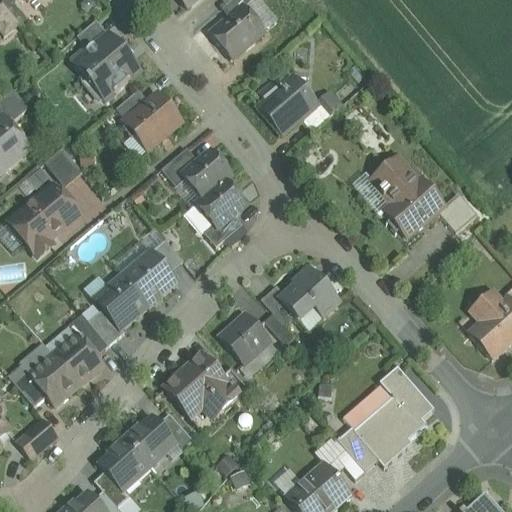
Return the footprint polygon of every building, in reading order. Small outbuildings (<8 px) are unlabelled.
[(12,0),(0,0),(0,3),(2,6),(9,14),(14,9),(14,1),(13,1),(12,0)] [(176,0),(187,12),(201,0),(176,0)] [(217,0),(225,10),(236,0),(217,0)] [(236,0),(225,10),(221,13),(229,23),(243,11),(244,11),(257,0),(256,0),(236,0)] [(9,14),(2,6),(0,8),(0,37),(3,42),(20,28),(9,14)] [(244,11),(243,11),(229,23),(210,39),(230,64),(264,35),(244,11)] [(96,25),(76,41),(88,55),(107,39),(96,25)] [(88,55),(72,68),(87,86),(85,87),(88,90),(90,89),(104,106),(141,76),(131,64),(133,62),(120,48),(117,51),(107,39),(88,55)] [(273,90),(270,86),(257,96),(266,107),(262,111),(284,136),(315,109),(293,84),(283,93),(278,86),(273,90)] [(328,93),(316,105),(330,118),(341,107),(328,93)] [(13,94),(0,105),(0,122),(1,121),(8,130),(28,113),(13,94)] [(138,94),(115,113),(122,121),(128,117),(131,120),(148,106),(138,94)] [(180,126),(157,98),(148,106),(131,120),(123,127),(146,155),(180,126)] [(0,122),(0,178),(29,154),(8,130),(1,121),(0,122)] [(186,152),(160,174),(175,191),(184,184),(181,180),(198,166),(186,152)] [(62,153),(43,168),(64,192),(82,177),(62,153)] [(198,166),(181,180),(184,184),(201,204),(225,185),(231,181),(210,156),(198,166)] [(418,186),(397,161),(380,176),(391,189),(380,198),(383,201),(384,201),(391,210),(384,217),(405,242),(427,223),(430,227),(439,220),(447,213),(445,212),(421,184),(418,186)] [(225,185),(201,204),(195,209),(213,230),(216,234),(233,220),(239,215),(240,204),(225,185)] [(79,219),(54,189),(18,219),(23,225),(13,233),(37,261),(52,249),(48,244),(79,219)] [(459,200),(445,212),(447,213),(439,220),(455,238),(476,219),(459,200)] [(233,220),(216,234),(213,230),(203,237),(215,251),(241,230),(233,220)] [(182,266),(165,245),(150,257),(167,278),(182,266)] [(150,257),(122,281),(147,311),(175,288),(167,278),(150,257)] [(307,273),(293,286),(296,289),(284,300),(279,304),(295,323),(297,325),(313,312),(322,322),(338,308),(307,273)] [(147,311),(122,281),(94,303),(103,314),(120,334),(121,333),(147,311)] [(276,291),(260,305),(272,319),(284,332),(295,323),(279,304),(284,300),(276,291)] [(511,292),(503,300),(506,303),(507,302),(511,307),(511,292)] [(511,307),(507,302),(506,303),(499,309),(489,299),(473,313),(484,325),(469,338),(492,363),(511,344),(511,307)] [(120,334),(103,314),(87,326),(108,350),(124,337),(121,333),(120,334)] [(87,326),(82,319),(68,330),(76,340),(77,339),(95,361),(108,350),(87,326)] [(269,346),(245,319),(219,342),(243,370),(269,346)] [(284,332),(272,319),(263,326),(285,351),(294,343),(284,332)] [(95,361),(77,339),(76,340),(53,360),(78,390),(102,370),(95,361)] [(78,390),(53,360),(29,379),(28,380),(46,401),(54,410),(78,390)] [(201,360),(164,393),(190,422),(209,405),(220,418),(238,402),(220,382),(201,360)] [(46,401),(28,380),(29,379),(21,370),(8,381),(33,412),(46,401)] [(248,393),(230,373),(220,382),(238,402),(248,393)] [(392,403),(352,438),(350,434),(337,446),(348,459),(364,477),(377,466),(384,473),(429,433),(422,425),(434,415),(397,373),(380,388),(392,403)] [(193,446),(169,419),(158,428),(175,448),(174,449),(181,456),(193,446)] [(152,422),(140,433),(138,431),(130,438),(132,440),(125,446),(148,472),(174,449),(175,448),(158,428),(152,422)] [(0,443),(9,436),(0,425),(0,443)] [(44,425),(17,448),(30,463),(57,440),(44,425)] [(118,452),(116,450),(108,457),(110,459),(99,470),(104,476),(122,495),(148,472),(125,446),(118,452)] [(364,477),(348,459),(339,466),(355,485),(364,477)] [(322,467),(284,501),(293,511),(337,511),(351,501),(322,467)] [(288,472),(273,486),(283,496),(298,482),(288,472)] [(122,495),(104,476),(93,486),(102,497),(116,511),(118,511),(129,502),(122,495)] [(116,511),(102,497),(93,504),(100,511),(116,511)] [(100,511),(93,504),(87,498),(75,509),(73,506),(67,511),(100,511)] [(469,511),(496,511),(485,500),(487,499),(486,498),(469,511)]
